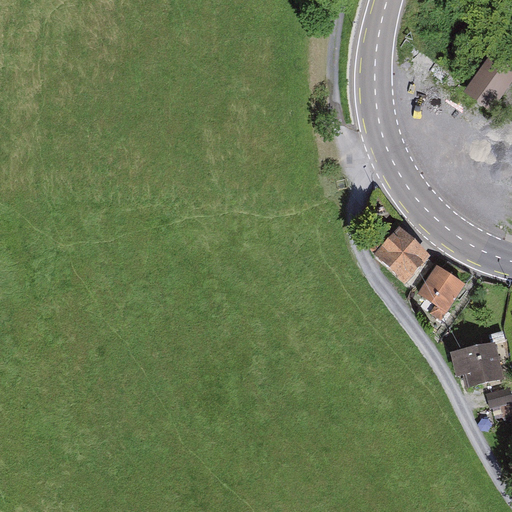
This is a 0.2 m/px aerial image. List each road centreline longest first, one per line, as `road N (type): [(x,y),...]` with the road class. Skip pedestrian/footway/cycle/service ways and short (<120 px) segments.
road 1 (track): [(511,488),(438,363),(362,259),(353,156)]
road 2 (secondary): [(511,262),(485,254),(435,219),(389,155),(373,83),(387,0)]
road 3 (track): [(339,0),(333,80),(344,140),(353,156),(382,137)]
